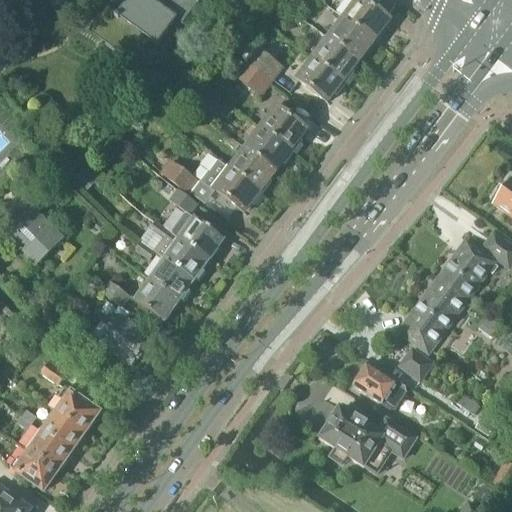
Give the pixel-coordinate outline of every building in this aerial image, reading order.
[(106,8),(88,33),(140,70),(174,23),(180,28),(198,3),(193,0),(167,0),(161,9),(148,0),(127,0),(116,16),(106,8)] [(193,0),(198,3),(211,12),(218,2),(218,0),(193,0)] [(344,0),(334,14),(343,20),(373,43),(389,22),(385,20),(394,8),(383,0),(344,0)] [(274,7),(267,16),(277,23),(284,14),(274,7)] [(343,20),(328,41),(358,64),(373,43),(343,20)] [(328,41),(312,61),(342,84),(358,64),(328,41)] [(256,52),(247,63),(271,82),(292,97),(301,85),(326,105),(342,84),(312,61),(298,80),(282,68),(280,71),(256,52)] [(237,61),(230,70),(237,75),(244,66),(237,61)] [(238,76),(235,79),(259,98),(271,82),(247,63),(245,67),(244,66),(237,75),(238,76)] [(274,108),(258,129),(290,153),(306,132),(274,108)] [(258,129),(242,150),(274,174),(290,153),(258,129)] [(242,150),(227,170),(259,194),(274,174),(242,150)] [(200,183),(190,196),(204,207),(214,194),(243,215),(259,194),(227,170),(220,165),(217,162),(208,174),(207,173),(200,183)] [(195,183),(168,163),(159,175),(187,195),(195,183)] [(511,182),(493,207),(511,220),(511,182)] [(176,192),(168,203),(185,215),(188,217),(196,206),(176,192)] [(62,241),(19,198),(0,216),(0,233),(34,268),(62,241)] [(185,215),(170,235),(179,241),(208,262),(223,242),(194,221),(188,217),(185,215)] [(148,231),(139,244),(154,255),(164,262),(193,283),(208,262),(179,241),(170,235),(154,223),(153,224),(148,231)] [(437,283),(464,303),(495,260),(508,269),(511,263),(511,251),(493,238),(480,256),(464,245),(437,283)] [(139,244),(133,252),(148,263),(154,255),(139,244)] [(150,282),(148,284),(177,305),(193,283),(164,262),(150,282)] [(464,303),(437,283),(400,334),(427,354),(464,303)] [(129,299),(109,284),(101,295),(121,310),(129,299)] [(147,286),(134,304),(150,315),(149,317),(160,326),(162,324),(163,324),(177,305),(148,284),(147,286)] [(13,318),(7,326),(18,336),(23,329),(13,318)] [(140,333),(118,318),(98,346),(130,370),(147,346),(136,338),(140,333)] [(511,351),(511,336),(502,329),(491,343),(509,356),(511,351)] [(411,353),(400,368),(419,382),(430,367),(411,353)] [(353,386),(351,388),(389,412),(395,412),(406,395),(404,390),(366,365),(360,376),(357,376),(352,383),(353,386)] [(45,380),(57,389),(66,377),(54,368),(45,380)] [(64,404),(56,415),(84,434),(98,414),(70,395),(65,391),(58,400),(64,404)] [(338,410),(318,441),(363,470),(363,468),(375,476),(390,453),(402,461),(414,441),(385,422),(376,435),(338,410)] [(56,415),(42,434),(70,454),(79,441),(84,434),(56,415)] [(38,441),(29,453),(57,473),(70,454),(42,434),(38,441)] [(15,461),(9,469),(15,473),(43,493),(57,473),(29,453),(21,465),(15,461)] [(504,494),(511,481),(511,467),(505,463),(490,485),(504,494)] [(29,511),(0,491),(0,511),(29,511)]
